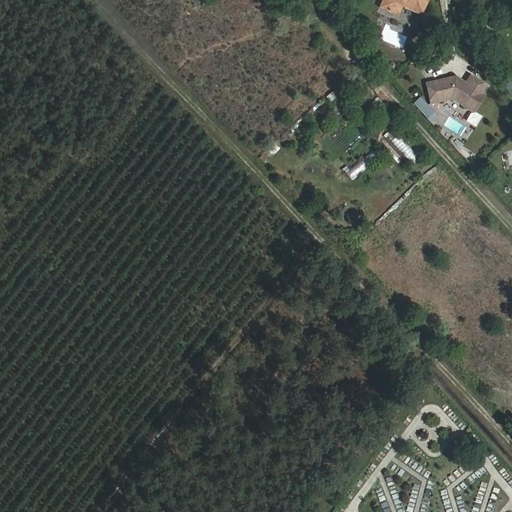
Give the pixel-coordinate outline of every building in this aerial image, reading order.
[(381,0),(378,7),(397,16),(402,6),(421,14),(427,0),(381,0)] [(331,15),(338,8),(334,3),(326,10),(331,15)] [(427,86),(432,105),(452,100),(474,113),(484,96),(482,95),(487,87),(471,77),(466,86),(455,79),(427,86)] [(503,85),(509,92),(511,88),(511,81),(509,79),(503,85)] [(414,103),(422,112),(428,107),(420,98),(414,103)] [(422,112),(427,117),(433,112),(428,107),(422,112)] [(412,162),(418,156),(393,130),(386,137),(412,162)] [(354,180),(381,155),(375,148),(348,173),(354,180)]
